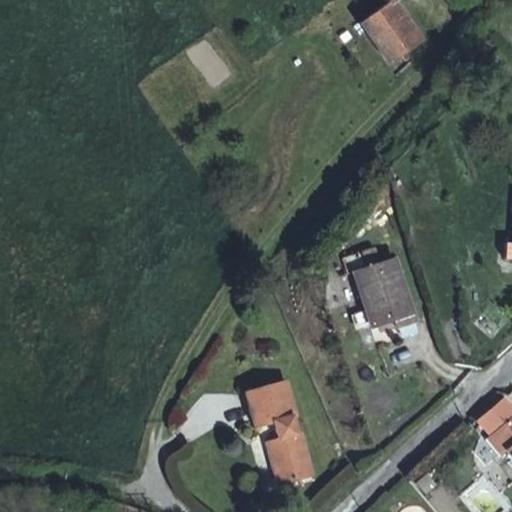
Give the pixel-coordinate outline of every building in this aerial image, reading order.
[(389,3),(387,0),(354,24),(386,64),(417,40),(389,3)] [(505,240),(492,240),(492,256),(505,256),(505,262),(511,262),(511,195),(505,196),(505,240)] [(337,260),(341,274),(375,263),(370,249),(337,260)] [(392,257),(353,271),(374,328),(413,314),(392,257)] [(498,331),(508,318),(488,302),(478,315),(498,331)] [(483,349),(496,331),(477,318),(464,336),(483,349)] [(284,382),(243,394),(253,429),(271,423),(276,440),(263,443),(270,465),(277,463),(282,484),(311,476),(299,433),(295,435),(290,418),(294,417),(284,382)] [(511,459),(511,416),(486,438),(500,455),(505,451),(511,459)]
